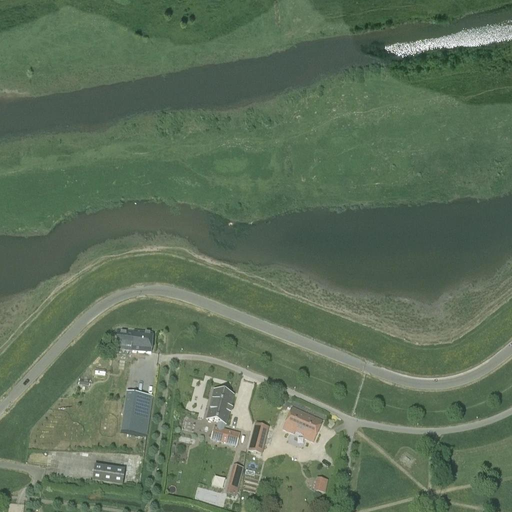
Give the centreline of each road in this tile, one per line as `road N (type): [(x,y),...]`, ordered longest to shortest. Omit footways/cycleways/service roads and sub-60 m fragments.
road 1 (unclassified): [(511,353),(464,383),(434,388),(188,297),(139,293),(84,325),(0,413)]
road 2 (unclassified): [(511,409),(478,425),(391,428),(351,421),(207,360),(161,358)]
